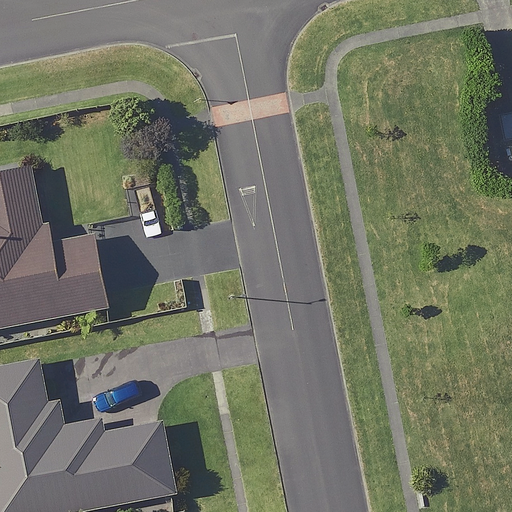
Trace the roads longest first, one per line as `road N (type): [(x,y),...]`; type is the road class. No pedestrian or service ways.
road 1 (residential): [(330,511),(229,0)]
road 2 (residential): [(0,24),(132,0)]
